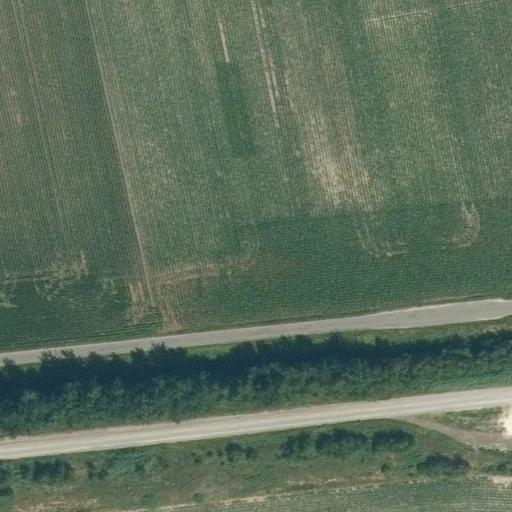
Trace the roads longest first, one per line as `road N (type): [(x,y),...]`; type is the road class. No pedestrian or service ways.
road 1 (track): [(511,392),(0,447)]
road 2 (unclassified): [(511,306),(0,360)]
road 3 (track): [(392,405),(450,433),(511,441)]
